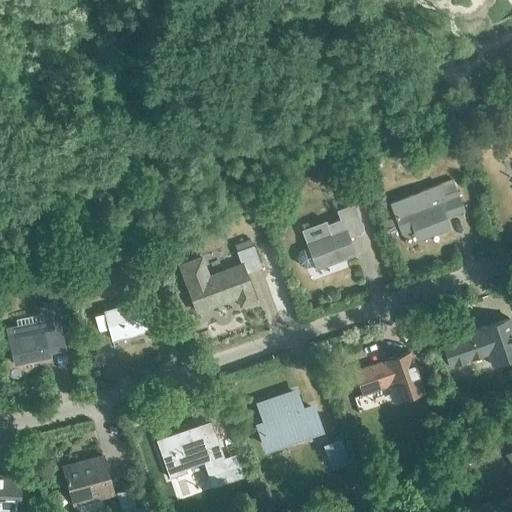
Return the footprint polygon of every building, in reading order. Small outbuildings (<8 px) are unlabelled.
[(429,231),(430,234),(447,228),(443,217),(462,210),(451,180),(422,191),(390,203),(400,233),(413,228),(415,236),(429,231)] [(299,250),(295,256),(297,261),(299,266),(305,269),(314,266),(315,270),(354,255),(348,237),(360,232),(351,206),(336,211),(339,219),(326,224),(329,234),(305,243),(307,247),(299,250)] [(252,246),(251,246),(249,240),(234,246),(236,252),(235,252),(240,265),(208,277),(201,257),(179,265),(196,313),(236,298),(239,307),(254,302),(251,293),(252,292),(245,274),(261,268),(252,246)] [(112,340),(148,331),(141,303),(104,312),(105,313),(93,316),(97,332),(109,329),(112,340)] [(40,320),(6,328),(13,364),(49,357),(47,349),(51,348),(52,351),(63,348),(54,304),(37,308),(40,320)] [(479,330),(440,344),(448,367),(487,353),(491,366),(511,358),(511,329),(508,318),(479,329),(479,330)] [(384,361),(353,372),(361,395),(397,383),(402,398),(397,400),(397,401),(423,392),(409,351),(384,360),(384,361)] [(302,410),(301,409),(295,392),(260,404),(266,422),(259,425),(266,447),(279,443),(278,439),(297,433),(298,437),(320,429),(312,407),(302,410)] [(221,446),(208,450),(200,424),(157,439),(171,477),(188,471),(185,462),(206,454),(210,464),(225,458),(221,446)] [(64,465),(73,502),(113,491),(103,455),(64,465)] [(238,459),(223,464),(228,479),(243,474),(238,459)] [(0,477),(0,507),(17,508),(18,478),(0,477)] [(144,511),(143,506),(136,507),(131,488),(115,493),(120,511),(144,511)] [(463,511),(490,511),(487,503),(463,511)]
